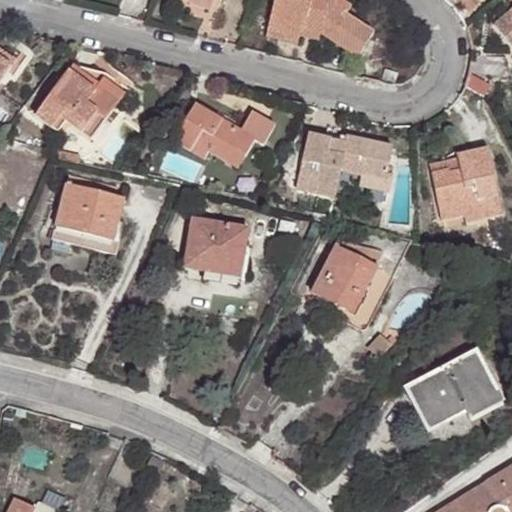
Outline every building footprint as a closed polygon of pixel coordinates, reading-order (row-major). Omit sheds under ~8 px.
[(189,0),(213,10),(217,0),(189,0)] [(333,0),(278,0),(271,30),(302,39),(304,29),(316,33),(332,47),(357,66),(375,44),(347,21),(354,12),(342,2),(333,0)] [(511,12),(497,26),(511,44),(511,12)] [(304,29),(302,39),(332,47),(316,33),(304,29)] [(302,39),(271,30),(269,39),(299,47),(302,39)] [(0,85),(19,60),(0,45),(0,85)] [(79,61),(73,69),(99,88),(102,83),(124,100),(133,88),(109,70),(79,61)] [(99,88),(73,69),(37,115),(59,130),(68,120),(94,137),(124,100),(102,83),(99,88)] [(210,153),(226,163),(234,150),(244,157),(255,138),(195,103),(171,139),(206,158),(210,153)] [(348,144),(312,135),(298,187),(335,196),(342,171),(367,178),(387,183),(391,168),(396,149),(351,137),(348,144)] [(234,150),(226,163),(237,169),(244,157),(234,150)] [(456,158),(457,164),(460,174),(448,178),(446,175),(428,178),(439,223),(461,220),(481,215),(477,202),(498,198),(489,152),(456,158)] [(460,174),(457,164),(426,170),(428,178),(446,175),(448,178),(460,174)] [(398,170),(391,168),(387,183),(367,178),(364,187),(393,195),(398,178),(396,178),(398,170)] [(51,237),(66,241),(70,228),(94,236),(90,248),(108,253),(124,197),(67,182),(51,237)] [(481,215),(461,220),(462,225),(502,217),(498,198),(477,202),(481,215)] [(183,268),(204,271),(241,278),(248,229),(192,219),(183,268)] [(70,228),(66,241),(90,248),(94,236),(70,228)] [(333,244),(312,282),(320,286),(315,295),(342,311),(360,279),(366,283),(375,267),(333,244)] [(241,278),(204,271),(202,281),(239,286),(241,278)] [(360,279),(342,311),(349,315),(366,283),(360,279)] [(320,286),(312,282),(307,291),(315,295),(320,286)] [(363,323),(349,315),(343,325),(359,333),(363,323)] [(408,384),(428,422),(463,405),(497,387),(478,350),(408,384)] [(463,405),(428,422),(431,429),(467,413),(463,405)] [(491,511),(503,505),(506,511),(511,511),(511,469),(433,511),(491,511)] [(14,487),(1,511),(25,511),(29,505),(32,507),(36,498),(14,487)]
